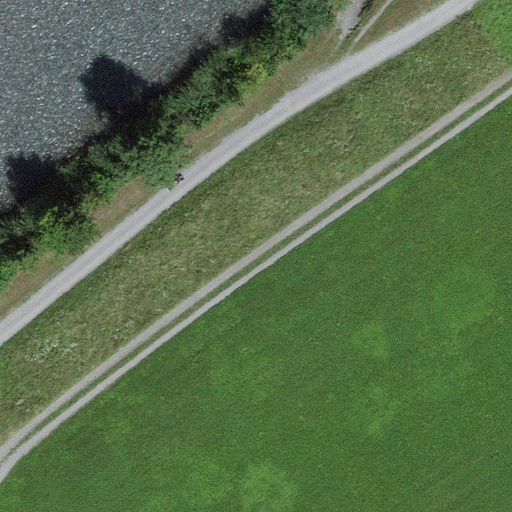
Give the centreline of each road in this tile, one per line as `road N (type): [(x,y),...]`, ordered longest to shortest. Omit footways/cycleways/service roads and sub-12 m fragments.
road 1 (track): [(0,468),(26,440),(511,78)]
road 2 (track): [(460,0),(256,123),(0,326)]
